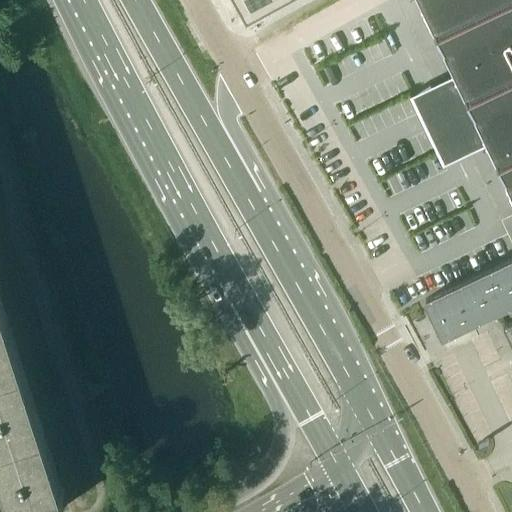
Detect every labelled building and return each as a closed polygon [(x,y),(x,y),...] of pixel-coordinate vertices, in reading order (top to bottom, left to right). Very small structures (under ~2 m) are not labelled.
[(238,0),(247,16),(248,15),(261,8),(275,0),(238,0)] [(511,0),(419,0),(451,66),(484,134),(511,193),(511,0)] [(484,134),(451,66),(422,78),(408,84),(425,121),(440,153),(455,147),(484,134)] [(443,334),(469,322),(511,301),(511,257),(426,298),(443,334)] [(61,487),(0,298),(0,447),(14,491),(0,496),(0,511),(49,511),(45,498),(64,492),(62,486),(61,487)]
